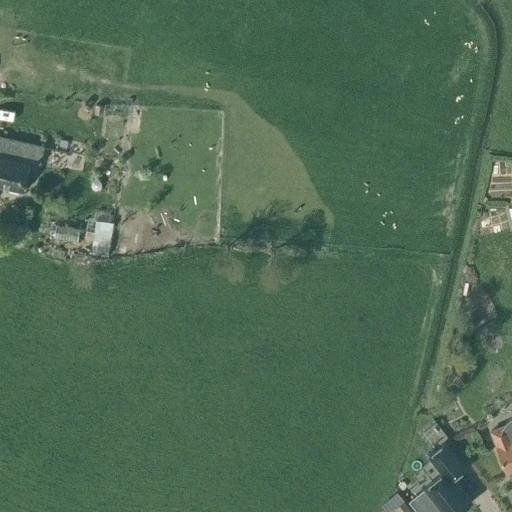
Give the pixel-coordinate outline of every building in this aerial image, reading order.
[(27,161),(37,164),(42,147),(0,136),(0,187),(19,192),(27,161)] [(112,223),(95,221),(94,231),(86,230),(85,239),(93,240),(92,245),(109,247),(112,223)] [(77,239),(78,225),(53,222),(51,237),(77,239)] [(445,381),(459,384),(466,355),(451,352),(445,381)] [(505,471),(511,468),(511,418),(509,419),(505,423),(504,425),(490,431),(496,445),(495,448),(505,471)] [(421,489),(440,511),(457,511),(471,501),(452,478),(464,468),(443,444),(426,457),(440,474),(421,489)] [(403,502),(404,501),(405,501),(397,492),(384,502),(392,511),(395,509),(403,502)] [(412,511),(403,502),(395,509),(397,511),(412,511)]
